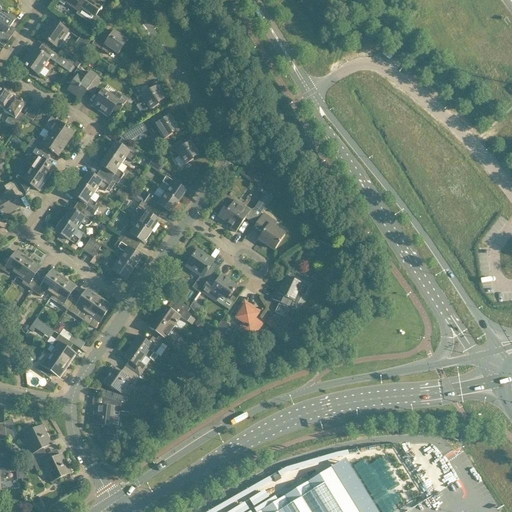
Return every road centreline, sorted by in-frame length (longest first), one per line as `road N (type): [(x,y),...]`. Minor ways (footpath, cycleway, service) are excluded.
road 1 (secondary): [(130,511),(249,439),(315,410),(497,381)]
road 2 (secondary): [(427,366),(286,396),(208,435),(111,500)]
road 3 (residential): [(129,303),(34,233),(92,135),(90,125),(1,70)]
road 4 (secondary): [(502,349),(416,224),(308,92)]
road 5 (residential): [(186,219),(220,170),(223,152),(130,0)]
road 6 (secondary): [(308,92),(441,300)]
